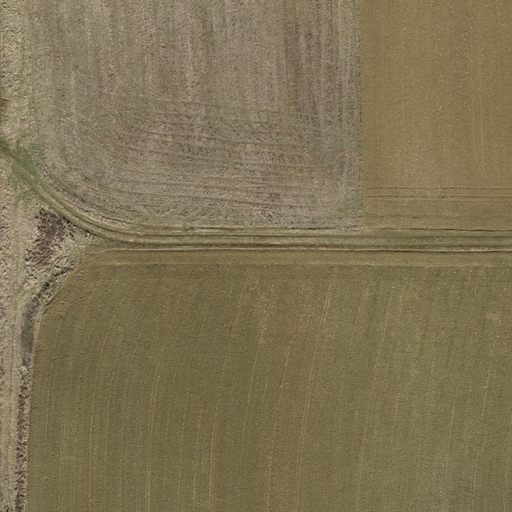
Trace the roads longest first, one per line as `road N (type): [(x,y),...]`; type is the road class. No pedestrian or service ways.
road 1 (track): [(15,164),(72,219),(123,241),(511,240)]
road 2 (track): [(12,0),(12,511)]
